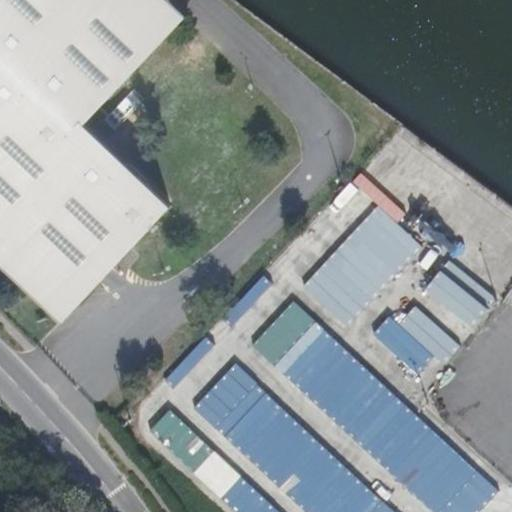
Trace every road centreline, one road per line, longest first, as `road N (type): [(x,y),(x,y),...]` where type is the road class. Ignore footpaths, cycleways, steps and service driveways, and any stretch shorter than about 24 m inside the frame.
road 1 (unknown): [(301,511),(192,407),(181,386),(185,366),(246,328)]
road 2 (unknown): [(246,328),(417,511)]
road 3 (tertiary): [(0,373),(116,511)]
road 4 (unknown): [(511,318),(490,339),(480,380),(511,433)]
